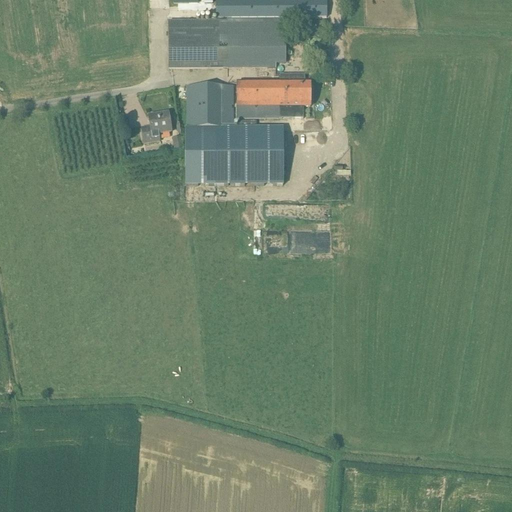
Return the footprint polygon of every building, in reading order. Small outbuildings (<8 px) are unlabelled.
[(216,19),(326,19),(326,0),(216,1),(216,19)] [(285,22),(168,21),(168,68),(266,69),(266,63),(285,63),(285,22)] [(311,21),(293,21),(292,36),(310,37),(310,35),(316,35),(316,26),(310,26),(311,21)] [(310,83),(237,83),(237,120),(293,120),(293,108),(310,108),(310,83)] [(233,87),(186,87),(186,129),(193,129),(193,186),(283,186),(283,129),(233,129),(233,87)] [(170,133),(167,115),(149,118),(151,129),(142,130),(144,145),(159,142),(158,135),(170,133)] [(183,151),(181,137),(172,138),(174,152),(183,151)] [(329,221),(329,206),(297,205),(297,220),(329,221)] [(261,251),(300,251),(301,236),(261,235),(261,251)]
